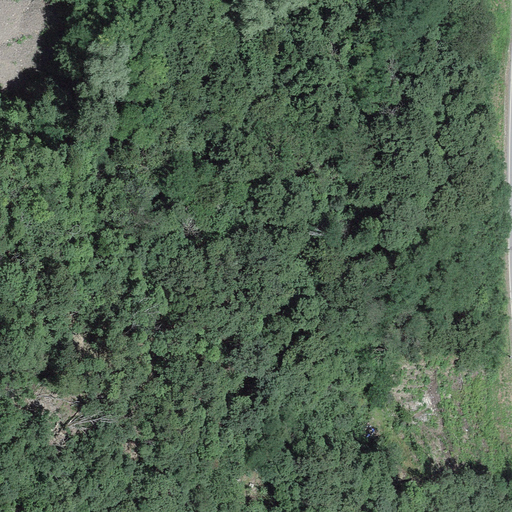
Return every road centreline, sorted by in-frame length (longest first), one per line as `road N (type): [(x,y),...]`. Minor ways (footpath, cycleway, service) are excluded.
road 1 (motorway): [(273,511),(0,202)]
road 2 (motorway): [(0,364),(134,511)]
